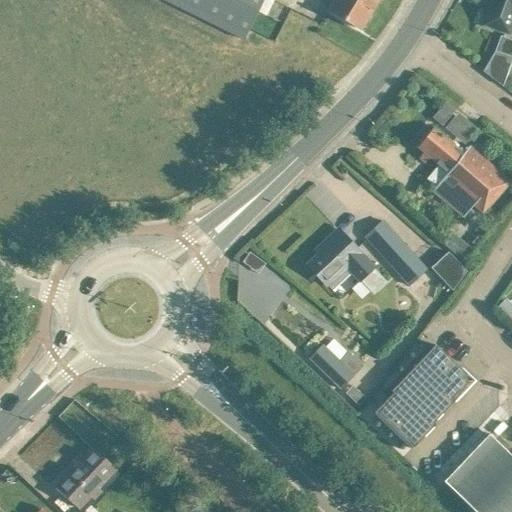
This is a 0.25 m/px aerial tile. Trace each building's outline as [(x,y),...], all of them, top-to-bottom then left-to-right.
[(159,0),(242,41),(262,0),(159,0)] [(333,0),(328,10),(360,29),(377,0),(333,0)] [(511,0),(483,0),(483,1),(493,5),(486,26),(510,34),(511,28),(511,0)] [(511,39),(502,36),(497,51),(511,56),(511,39)] [(445,102),(432,118),(441,126),(454,110),(445,102)] [(469,146),(463,153),(434,128),(418,148),(438,165),(427,179),(432,183),(428,187),(463,217),(474,204),(484,212),(510,181),(469,146)] [(382,219),(363,237),(408,286),(427,268),(382,219)] [(322,250),(307,264),(327,287),(328,286),(331,289),(348,272),(359,283),(360,281),(370,291),(374,292),(378,291),(387,282),(374,268),(376,266),(362,251),(360,253),(338,230),(320,247),(322,250)] [(448,252),(431,267),(452,290),(467,271),(448,252)] [(322,346),(309,359),(339,388),(362,365),(349,353),(348,354),(332,339),(324,348),(322,346)] [(443,391),(450,384),(453,387),(455,387),(458,387),(461,386),(464,384),(465,381),(466,378),(465,374),(463,372),(435,345),(391,391),(393,393),(375,412),(412,447),(435,423),(433,422),(454,401),(443,391)] [(359,405),(366,398),(352,385),(345,392),(359,405)] [(511,511),(511,453),(492,434),(447,481),(479,511),(511,511)] [(79,508),(115,471),(91,448),(56,486),(79,508)]
